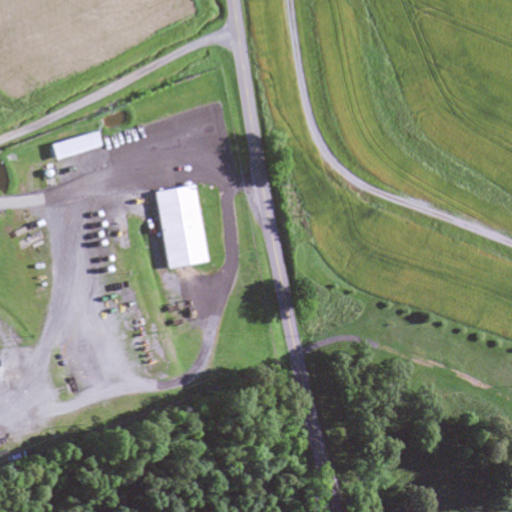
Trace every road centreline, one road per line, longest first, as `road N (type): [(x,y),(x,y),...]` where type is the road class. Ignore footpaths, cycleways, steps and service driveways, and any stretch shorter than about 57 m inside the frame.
road 1 (tertiary): [(333,511),(261,183),(232,0)]
road 2 (residential): [(236,28),(0,143)]
